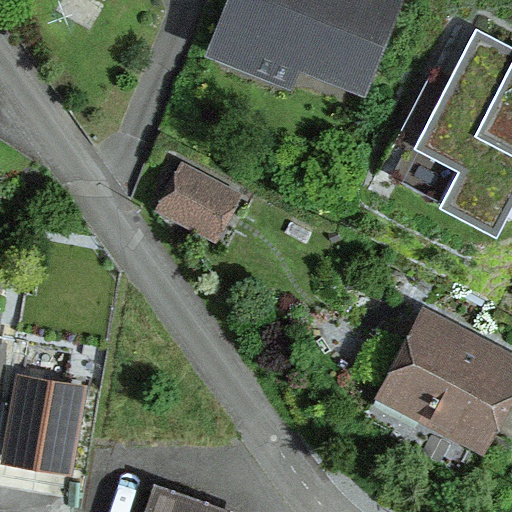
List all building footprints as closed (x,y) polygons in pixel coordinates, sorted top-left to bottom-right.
[(358,87),(392,2),(388,0),(231,0),(222,22),(255,35),(251,45),(358,87)] [(511,37),(481,22),(402,175),(503,227),(511,209),(511,37)] [(156,210),(210,238),(231,198),(178,169),(156,210)] [(421,416),(476,445),(511,376),(511,366),(421,319),(386,386),(426,407),(421,416)] [(29,403),(18,463),(63,470),(73,411),(29,403)] [(198,511),(147,493),(140,511),(198,511)]
